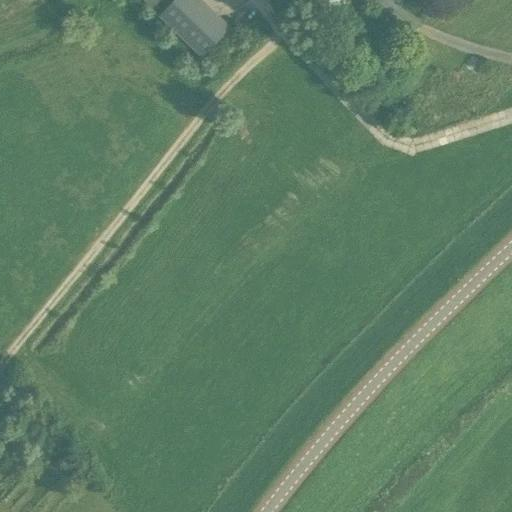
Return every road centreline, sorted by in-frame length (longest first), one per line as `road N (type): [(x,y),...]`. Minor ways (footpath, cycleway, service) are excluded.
road 1 (track): [(284,32),(187,131),(0,367)]
road 2 (tertiary): [(265,511),(391,363),(511,247)]
road 3 (track): [(511,116),(413,147),(385,139),(262,8)]
